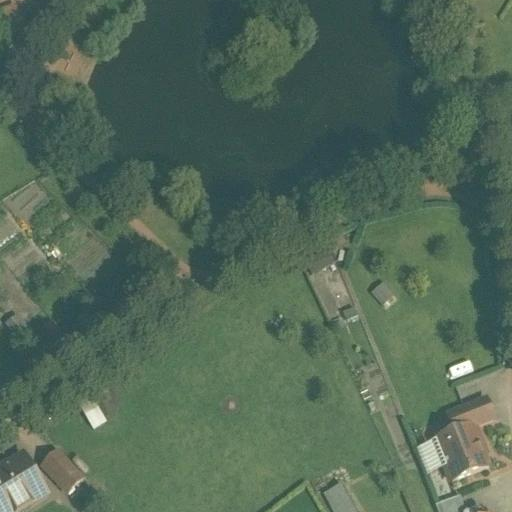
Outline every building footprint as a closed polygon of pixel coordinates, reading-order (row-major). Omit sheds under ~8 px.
[(487,402),(448,417),(456,437),(473,430),(473,431),(495,423),(487,402)] [(456,437),(436,445),(452,485),(489,471),(473,431),(473,430),(456,437)] [(85,481),(60,455),(44,471),(68,497),(85,481)] [(24,458),(0,472),(0,511),(23,511),(48,497),(24,458)] [(356,511),(343,488),(326,497),(334,511),(356,511)] [(465,511),(461,499),(436,508),(437,511),(465,511)]
